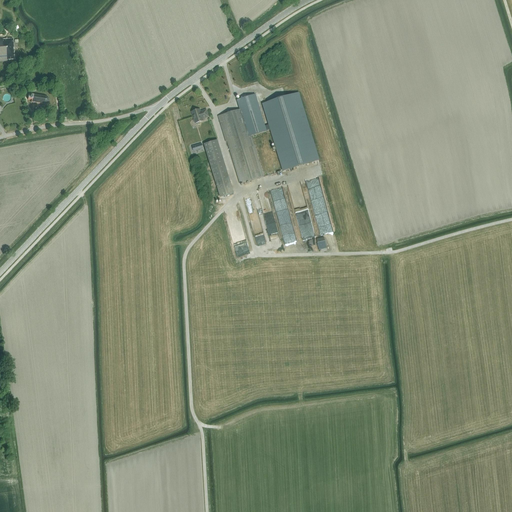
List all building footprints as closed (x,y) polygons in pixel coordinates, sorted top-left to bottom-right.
[(7,40),(7,38),(6,38),(6,40),(2,40),(2,39),(0,38),(0,61),(8,61),(7,60),(14,59),(13,39),(7,40)] [(264,127),(266,132),(271,130),(284,171),(318,160),(298,94),(263,104),(270,125),(264,127)] [(44,105),(45,105),(45,104),(46,104),(47,105),(47,104),(48,103),(49,103),(49,101),(50,101),(49,100),(48,99),(49,98),(48,98),(46,98),(46,97),(33,95),(32,97),(29,96),(28,100),(32,101),(31,102),(44,105)] [(241,184),(262,177),(250,137),(266,132),(264,127),(254,95),(237,101),(240,110),(219,117),(226,142),(228,142),(241,184)] [(181,113),(192,110),(190,104),(179,108),(181,113)] [(203,119),(209,117),(207,110),(201,112),(200,109),(192,112),(196,124),(204,121),(203,119)] [(204,145),(220,197),(234,193),(218,140),(204,145)] [(192,147),(193,152),(203,149),(201,144),(192,147)] [(273,198),(284,244),(296,241),(286,195),(273,198)] [(324,237),(317,239),(319,250),(326,248),(324,237)]
